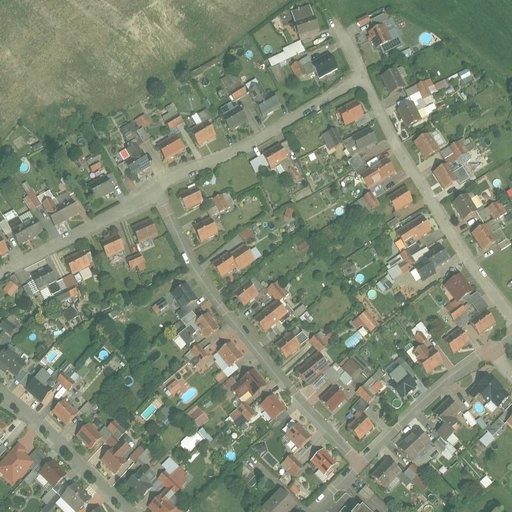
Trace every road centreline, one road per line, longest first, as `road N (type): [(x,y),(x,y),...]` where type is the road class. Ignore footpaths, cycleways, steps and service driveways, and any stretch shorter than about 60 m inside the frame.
road 1 (residential): [(156,188),(216,297),(361,464)]
road 2 (residential): [(362,76),(461,249),(511,316)]
road 3 (residential): [(156,188),(362,76)]
road 4 (residential): [(0,276),(156,188)]
road 5 (residential): [(129,511),(0,394)]
road 6 (residential): [(491,351),(361,464)]
